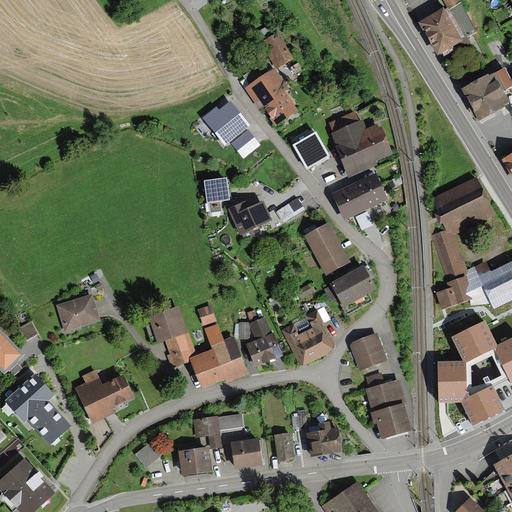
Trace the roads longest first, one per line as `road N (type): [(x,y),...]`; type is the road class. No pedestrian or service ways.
road 1 (residential): [(182,0),(247,102),(386,270),(384,300),(321,373)]
road 2 (tertiary): [(85,511),(154,494),(385,465)]
road 3 (residential): [(75,511),(114,439),(155,411),(258,379),(321,373)]
road 4 (primary): [(395,19),(511,203)]
road 5 (tertiary): [(396,463),(443,454),(511,423)]
